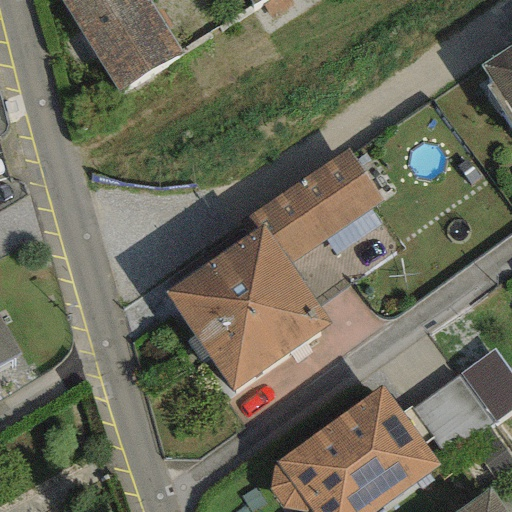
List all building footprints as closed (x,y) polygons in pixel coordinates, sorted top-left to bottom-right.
[(58,0),(119,95),(182,55),(147,1),(147,0),(58,0)] [(511,45),(479,67),(491,84),(485,88),(511,127),(511,45)] [(254,230),(162,293),(230,392),(329,325),(287,264),(382,199),(347,149),(246,218),(254,230)] [(0,329),(0,369),(17,360),(0,329)] [(511,376),(492,350),(459,375),(494,422),(511,408),(511,376)] [(489,424),(456,378),(412,409),(444,455),(489,424)] [(381,385),(273,463),(268,489),(281,510),(307,510),(303,511),(373,511),(438,466),(381,385)] [(504,511),(489,489),(455,511),(504,511)]
